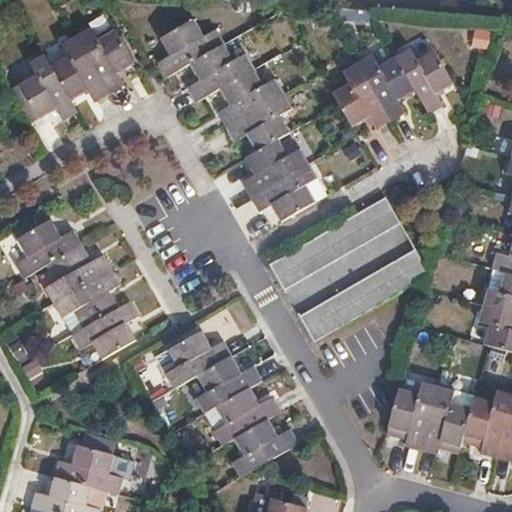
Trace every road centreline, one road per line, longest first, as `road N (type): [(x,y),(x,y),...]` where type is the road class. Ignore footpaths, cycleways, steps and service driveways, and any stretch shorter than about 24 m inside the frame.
road 1 (residential): [(0,184),(144,115),(161,117),(243,257)]
road 2 (residential): [(243,257),(372,485)]
road 3 (residential): [(431,151),(243,257)]
road 4 (residential): [(0,358),(30,414),(5,511)]
